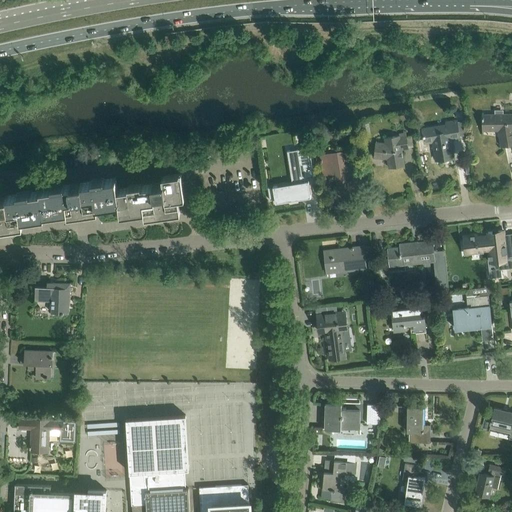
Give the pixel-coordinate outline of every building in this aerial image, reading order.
[(511,113),(503,114),(503,110),(495,110),(495,114),(482,114),(482,124),(498,124),(501,146),(511,143),(511,113)] [(423,127),(425,142),(433,141),(436,160),(454,157),(451,138),(460,137),(457,119),(446,121),(446,123),(423,127)] [(402,148),(408,147),(407,136),(400,137),(399,135),(385,137),(386,143),(376,142),(374,156),(388,158),(389,167),(404,165),(402,148)] [(311,197),(308,180),(305,181),(305,183),(304,183),(303,176),(307,175),(308,178),(314,176),(309,148),(296,150),(298,165),(290,166),(293,186),(273,189),(273,186),(268,187),(270,200),(275,199),(276,200),(275,200),(276,202),(283,201),(283,199),(303,196),(303,198),(311,197)] [(355,189),(352,172),(350,163),(358,161),(355,148),(339,151),(339,154),(321,157),(323,168),(334,166),(339,192),(355,189)] [(162,175),(163,182),(168,211),(180,209),(178,197),(182,197),(179,173),(162,175)] [(126,209),(122,187),(118,188),(116,176),(81,182),(85,210),(97,208),(96,202),(118,199),(119,202),(121,210),(126,209)] [(85,210),(81,182),(70,184),(74,211),(85,210)] [(168,211),(163,182),(153,184),(157,213),(168,211)] [(74,211),(70,184),(70,183),(40,187),(40,189),(42,189),(45,210),(67,207),(68,212),(74,211)] [(157,213),(153,184),(152,183),(122,187),(126,209),(144,207),(145,215),(157,213)] [(42,189),(40,189),(6,195),(10,225),(23,223),(21,215),(44,212),(44,213),(45,213),(45,210),(42,189)] [(0,226),(10,225),(6,195),(0,196),(0,226)] [(464,238),(465,252),(489,249),(490,261),(498,261),(499,269),(511,267),(511,232),(501,234),(501,231),(502,231),(502,230),(488,232),(488,235),(476,236),(476,234),(469,235),(464,236),(464,238)] [(400,246),(388,247),(390,266),(434,261),(437,292),(449,291),(445,250),(434,251),(432,241),(435,241),(435,240),(400,243),(400,246)] [(364,246),(325,250),(328,272),(367,268),(364,246)] [(36,286),(35,300),(45,300),(45,302),(52,303),(52,310),(69,311),(71,283),(54,282),(54,286),(36,286)] [(471,306),(452,308),(454,329),(480,326),(482,339),(493,338),(487,286),(472,288),(473,296),(466,297),(467,303),(471,303),(471,306)] [(425,329),(422,302),(391,305),(394,331),(403,330),(403,326),(404,326),(404,324),(413,323),(414,330),(425,329)] [(345,356),(341,330),(348,329),(346,310),(317,314),(317,318),(319,331),(327,330),(328,337),(327,337),(330,358),(335,358),(335,359),(340,358),(340,357),(345,356)] [(20,363),(37,364),(36,377),(52,378),(52,364),(53,364),(53,351),(25,350),(25,356),(20,355),(20,356),(25,356),(25,363),(20,363)] [(326,403),(325,428),(333,429),(333,430),(340,430),(340,428),(359,428),(360,411),(341,410),(341,403),(333,403),(326,403)] [(367,404),(367,419),(370,419),(370,422),(380,422),(381,404),(367,404)] [(423,425),(423,404),(423,406),(403,405),(403,406),(407,406),(407,427),(410,427),(409,442),(431,442),(431,441),(430,441),(430,432),(431,423),(430,423),(430,425),(423,425)] [(511,411),(494,407),(490,422),(488,429),(510,434),(509,437),(511,438),(511,411)] [(250,511),(250,502),(248,484),(200,487),(201,511),(212,511),(211,511),(190,511),(189,488),(186,488),(185,469),(189,469),(186,414),(127,418),(129,457),(132,511),(250,511)] [(20,418),(20,428),(32,428),(31,450),(49,451),(50,434),(60,434),(60,440),(76,441),(76,420),(50,420),(50,418),(32,418),(32,419),(20,418)] [(355,474),(356,463),(325,459),(325,460),(334,461),(333,472),(324,471),(321,496),(332,498),(332,489),(335,489),(340,489),(341,473),(355,474)] [(405,462),(403,478),(408,479),(406,493),(405,493),(403,502),(408,503),(408,502),(421,504),(425,477),(418,476),(420,464),(405,462)] [(476,483),(474,492),(489,495),(489,493),(492,494),(493,488),(491,487),(491,486),(498,487),(501,474),(504,474),(505,467),(490,464),(487,473),(480,471),(477,484),(476,483)] [(15,491),(14,511),(105,511),(107,490),(89,489),(88,495),(76,494),(75,493),(51,492),(51,485),(15,483),(15,491)]
